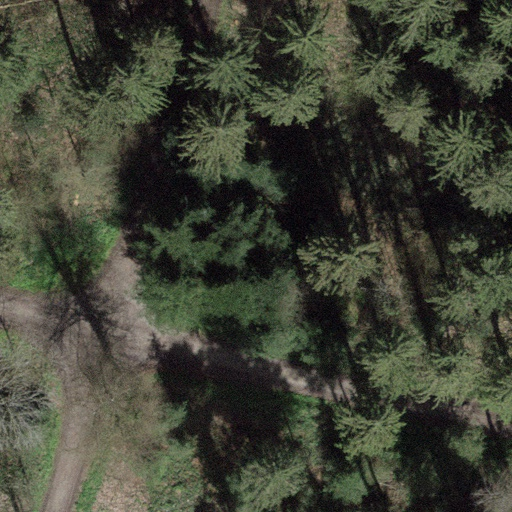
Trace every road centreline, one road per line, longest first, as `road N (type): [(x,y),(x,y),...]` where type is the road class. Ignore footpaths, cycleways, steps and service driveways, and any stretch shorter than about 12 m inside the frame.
road 1 (track): [(43,511),(195,0)]
road 2 (track): [(511,407),(0,287)]
